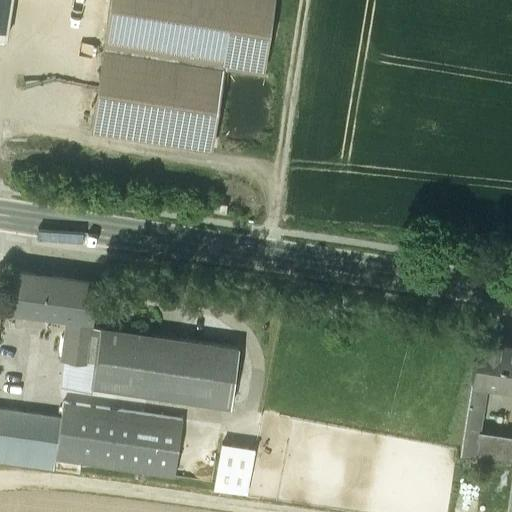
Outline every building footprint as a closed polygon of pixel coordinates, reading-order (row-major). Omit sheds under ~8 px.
[(0,0),(0,37),(6,39),(11,0),(0,0)] [(271,0),(110,0),(91,129),(210,147),(222,65),(262,71),(271,0)] [(231,215),(234,201),(210,197),(208,211),(231,215)] [(89,324),(94,282),(15,270),(10,305),(32,309),(31,314),(41,315),(42,310),(70,313),(64,358),(84,361),(89,324)] [(238,345),(89,324),(84,361),(80,388),(91,389),(92,386),(230,405),(238,345)] [(511,342),(477,337),(471,378),(485,380),(511,384),(511,342)] [(61,385),(80,388),(84,361),(64,358),(61,385)] [(459,450),(474,453),(477,430),(485,380),(471,378),(459,450)] [(182,418),(63,401),(61,413),(57,440),(55,458),(174,475),(182,418)] [(61,413),(0,404),(0,460),(53,468),(55,440),(57,440),(61,413)] [(511,458),(511,434),(477,430),(474,453),(511,458)] [(256,446),(222,440),(213,486),(248,492),(256,446)]
